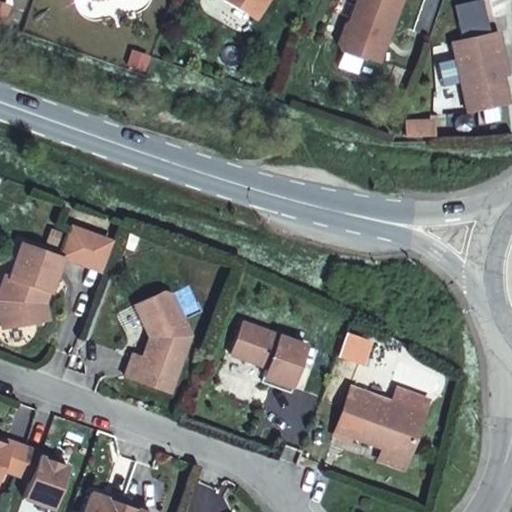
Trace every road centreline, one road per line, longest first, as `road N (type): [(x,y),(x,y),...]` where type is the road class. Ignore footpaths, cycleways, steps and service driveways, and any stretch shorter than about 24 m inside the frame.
road 1 (secondary): [(378,219),(0,103)]
road 2 (residential): [(0,377),(250,467),(299,511)]
road 3 (secondary): [(511,203),(378,219)]
road 4 (secondary): [(378,219),(490,285)]
